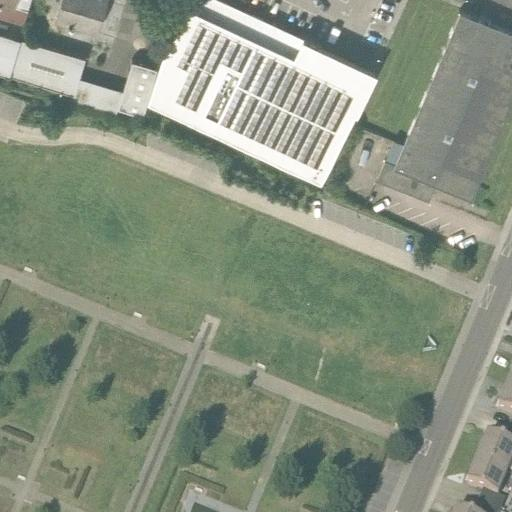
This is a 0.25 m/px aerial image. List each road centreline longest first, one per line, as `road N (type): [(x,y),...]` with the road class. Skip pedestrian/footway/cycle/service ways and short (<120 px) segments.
road 1 (residential): [(496,301),(97,139),(0,129)]
road 2 (unclassified): [(409,511),(496,301)]
